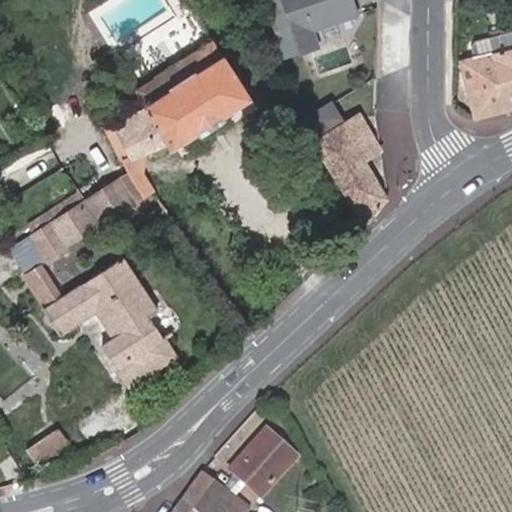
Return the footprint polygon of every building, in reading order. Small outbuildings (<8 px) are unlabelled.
[(281,0),(300,55),(315,49),(310,32),(355,16),(349,0),(281,0)] [(135,91),(144,106),(170,90),(169,87),(193,72),(194,74),(219,58),(211,43),(135,91)] [(462,78),(472,121),(511,110),(511,49),(468,60),(472,76),(462,78)] [(170,90),(144,106),(142,107),(143,108),(106,129),(122,163),(164,139),(168,146),(198,129),(199,132),(221,118),(220,116),(248,100),(222,56),(219,58),(194,74),(193,72),(169,87),(170,90)] [(458,63),(462,78),(472,76),(468,60),(458,63)] [(380,149),(357,114),(315,142),(366,224),(387,198),(365,160),(380,149)] [(84,203),(98,224),(149,191),(140,175),(131,173),(84,203)] [(84,203),(77,193),(22,227),(29,238),(84,203)] [(61,246),(98,224),(84,203),(29,238),(43,261),(63,249),(61,246)] [(37,264),(43,261),(29,238),(6,253),(19,275),(37,264)] [(37,264),(19,275),(54,333),(97,307),(116,337),(103,346),(128,387),(175,356),(149,317),(156,311),(122,259),(59,299),(37,264)] [(245,462),(242,459),(230,473),(260,500),(296,458),(265,431),(255,444),(258,448),(245,462)] [(59,433),(39,446),(47,459),(67,446),(59,433)] [(255,444),(242,459),(245,462),(258,448),(255,444)] [(47,459),(39,446),(27,453),(35,467),(47,459)] [(202,473),(180,503),(191,511),(232,511),(240,501),(202,473)] [(240,501),(232,511),(249,511),(251,510),(240,501)] [(191,511),(180,503),(173,511),(191,511)]
